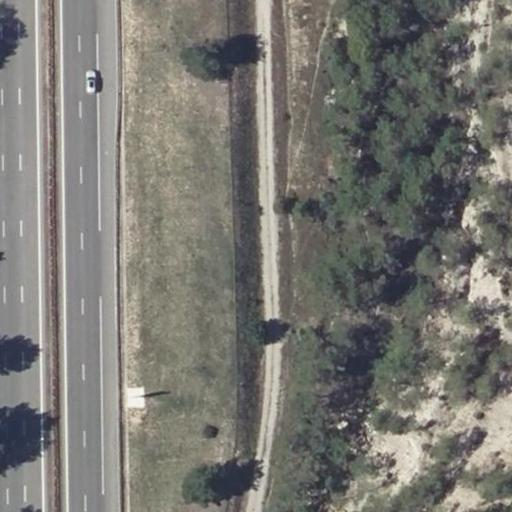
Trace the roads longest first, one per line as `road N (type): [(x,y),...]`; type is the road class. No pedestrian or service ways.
road 1 (track): [(254,511),(269,430),(273,316),(265,0)]
road 2 (motorway): [(91,511),(82,0)]
road 3 (motorway): [(12,0),(21,511)]
